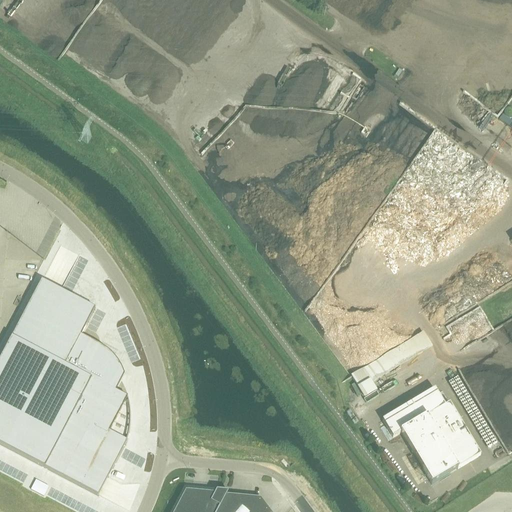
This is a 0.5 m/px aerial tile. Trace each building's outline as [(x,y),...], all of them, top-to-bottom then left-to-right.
[(511,29),(465,96),(498,119),(511,99),(511,29)] [(506,125),(511,129),(511,122),(509,120),(502,115),(499,120),(506,125)] [(420,151),(430,134),(424,131),(415,148),(420,151)] [(42,281),(0,360),(0,445),(98,497),(99,496),(85,489),(95,471),(108,478),(126,444),(127,440),(128,437),(129,433),(129,430),(130,426),(130,423),(130,419),(130,416),(130,412),(129,409),(129,405),(128,402),(127,398),(115,391),(123,375),(92,359),(98,347),(81,337),(95,309),(61,291),(56,300),(38,290),(42,281)] [(347,324),(353,330),(360,323),(354,317),(347,324)] [(431,485),(481,456),(450,404),(445,407),(435,389),(382,421),(393,438),(401,434),(431,485)] [(449,486),(456,482),(454,478),(446,482),(449,486)] [(270,511),(260,499),(227,495),(228,492),(216,491),(215,494),(185,491),(174,511),(270,511)]
